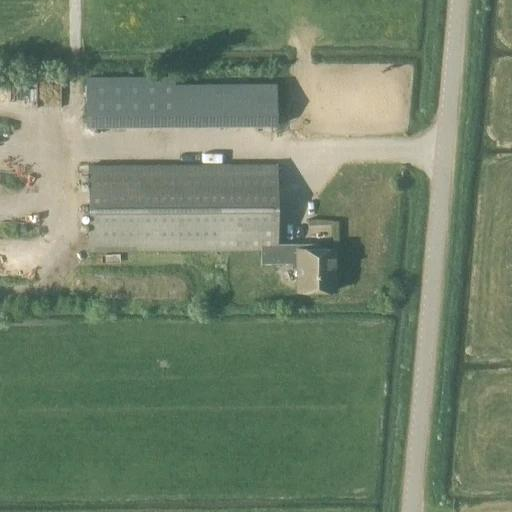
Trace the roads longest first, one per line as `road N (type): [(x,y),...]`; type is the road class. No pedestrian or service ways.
road 1 (track): [(0,287),(53,283),(59,150),(449,147)]
road 2 (unclassified): [(415,511),(463,0)]
